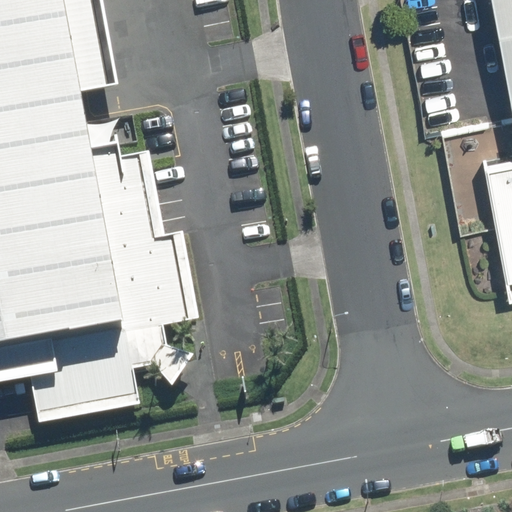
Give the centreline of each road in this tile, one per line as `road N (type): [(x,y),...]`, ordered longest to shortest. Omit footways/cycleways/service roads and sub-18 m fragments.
road 1 (unclassified): [(320,0),(391,436)]
road 2 (secondary): [(0,508),(391,436)]
road 3 (secondary): [(391,436),(511,418)]
